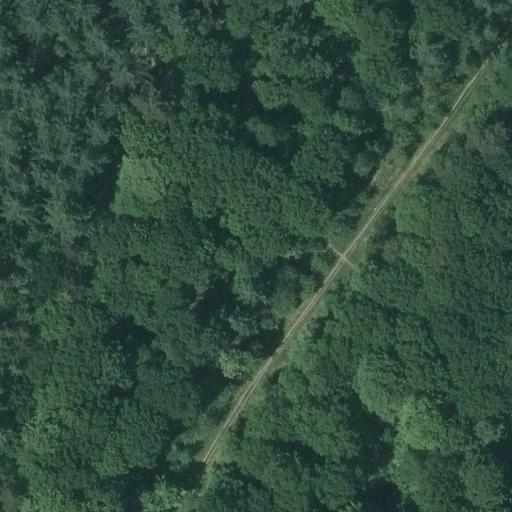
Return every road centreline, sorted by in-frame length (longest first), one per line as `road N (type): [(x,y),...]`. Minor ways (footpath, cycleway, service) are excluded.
road 1 (track): [(177,83),(121,189),(28,511)]
road 2 (track): [(0,216),(121,189)]
